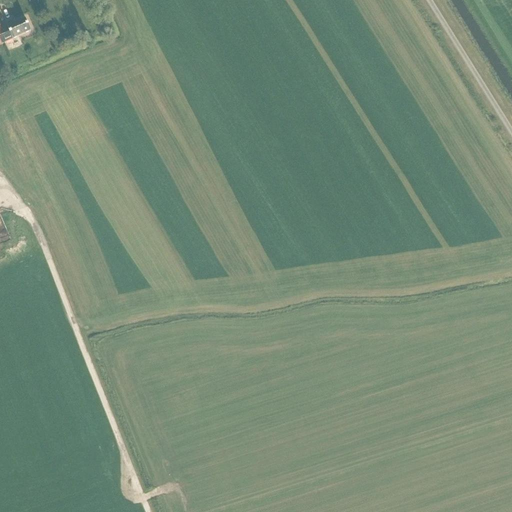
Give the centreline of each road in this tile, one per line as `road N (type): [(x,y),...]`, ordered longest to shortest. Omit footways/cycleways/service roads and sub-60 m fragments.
road 1 (track): [(0,177),(44,245),(148,511)]
road 2 (unclassified): [(511,134),(427,0)]
